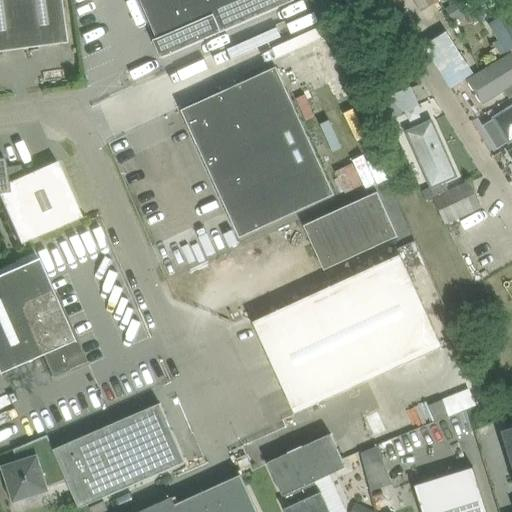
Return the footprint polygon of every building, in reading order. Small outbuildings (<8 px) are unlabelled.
[(0,0),(0,52),(67,43),(60,0),(0,0)] [(140,0),(158,40),(154,41),(162,59),(298,0),(140,0)] [(438,2),(436,0),(413,0),(421,12),(428,8),(438,2)] [(457,2),(446,9),(454,22),(465,15),(457,2)] [(489,25),(499,40),(493,43),(496,47),(499,52),(501,55),(511,48),(511,16),(509,12),(489,25)] [(425,46),(450,87),(472,74),(447,32),(425,46)] [(496,47),(490,51),(493,56),(499,52),(496,47)] [(511,53),(471,79),(484,101),(504,89),(509,98),(511,96),(511,53)] [(336,195),(277,68),(182,111),(241,239),(336,195)] [(397,114),(420,104),(412,84),(388,94),(397,114)] [(494,121),(486,126),(499,148),(507,143),(508,145),(511,142),(511,106),(492,118),(494,121)] [(433,119),(405,132),(430,189),(423,192),(428,203),(435,200),(435,199),(450,193),(446,183),(459,178),(433,119)] [(355,162),(367,187),(377,182),(366,157),(355,162)] [(0,197),(20,245),(82,218),(57,161),(25,175),(21,165),(6,167),(5,158),(0,158),(0,197)] [(450,193),(435,199),(435,200),(445,224),(481,207),(470,183),(450,193)] [(411,230),(398,201),(384,206),(378,193),(304,226),(325,270),(411,230)] [(254,323),(296,415),(444,348),(402,256),(254,323)] [(82,360),(38,259),(0,275),(0,374),(43,355),(53,378),(70,371),(68,366),(82,360)] [(429,419),(446,417),(445,402),(427,403),(429,419)] [(38,457),(19,463),(4,468),(15,502),(49,491),(48,488),(67,480),(80,510),(187,463),(161,404),(55,449),(60,463),(42,469),(38,457)] [(511,428),(502,431),(511,464),(511,428)] [(331,435),(268,463),(284,497),(286,496),(291,507),(285,510),(286,511),(346,511),(331,476),(347,468),(340,453),(331,435)] [(361,452),(374,489),(390,483),(377,446),(361,452)] [(487,511),(474,468),(415,486),(423,511),(487,511)] [(258,511),(242,475),(177,505),(173,498),(141,511),(258,511)] [(355,503),(350,511),(374,511),(375,511),(355,503)]
